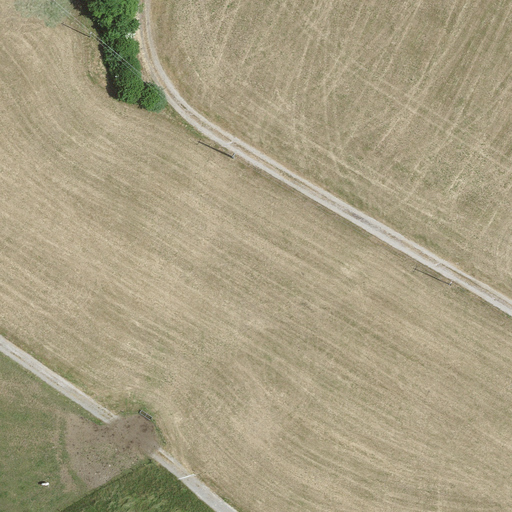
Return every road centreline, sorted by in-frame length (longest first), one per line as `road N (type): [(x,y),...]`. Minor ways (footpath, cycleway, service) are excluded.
road 1 (track): [(511,313),(221,143),(170,99),(148,60),(144,0)]
road 2 (track): [(0,353),(218,511)]
